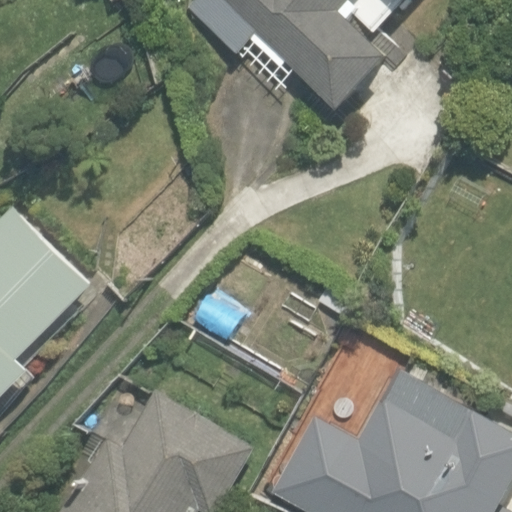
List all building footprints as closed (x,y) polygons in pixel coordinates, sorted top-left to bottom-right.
[(296,60),(348,109),(399,55),(378,34),(410,0),(199,0),(195,6),(245,53),(258,39),(289,68),(296,60)] [(0,224),(0,411),(41,369),(29,358),(101,282),(19,205),(0,224)] [(84,251),(85,251),(86,251),(87,251),(88,251),(89,251),(90,250),(91,250),(92,250),(93,250),(93,249),(94,249),(95,248),(96,248),(97,247),(98,247),(98,246),(99,245),(100,245),(100,244),(101,244),(101,243),(102,242),(103,241),(103,240),(103,239),(104,239),(104,238),(104,237),(105,236),(105,235),(105,234),(105,233),(105,232),(106,231),(106,230),(105,229),(105,228),(105,227),(105,226),(105,225),(105,224),(104,223),(104,222),(103,221),(103,220),(103,219),(102,219),(102,218),(101,217),(100,216),(99,215),(98,214),(97,213),(96,212),(95,212),(94,211),(93,211),(93,210),(92,210),(91,210),(90,210),(89,210),(89,209),(88,209),(87,209),(86,209),(85,209),(84,209),(83,209),(82,209),(81,209),(80,209),(79,209),(78,210),(77,210),(76,210),(76,211),(75,211),(74,211),(73,212),(72,212),(72,213),(71,213),(70,214),(70,215),(69,215),(68,216),(67,217),(67,218),(66,219),(65,220),(65,221),(64,222),(64,223),(64,224),(63,225),(63,226),(63,227),(63,228),(63,229),(63,230),(63,231),(63,232),(63,233),(63,234),(63,235),(64,236),(64,237),(64,238),(65,239),(65,240),(66,241),(67,242),(67,243),(68,244),(69,245),(70,246),(71,247),(72,247),(72,248),(73,248),(74,249),(75,249),(76,250),(77,250),(78,250),(79,251),(80,251),(81,251),(82,251),(83,251),(84,251)] [(329,408),(273,503),(288,511),(511,511),(511,424),(414,368),(375,435),(329,408)] [(204,511),(207,508),(213,511),(224,511),(263,445),(163,388),(130,446),(116,438),(73,511),(204,511)]
